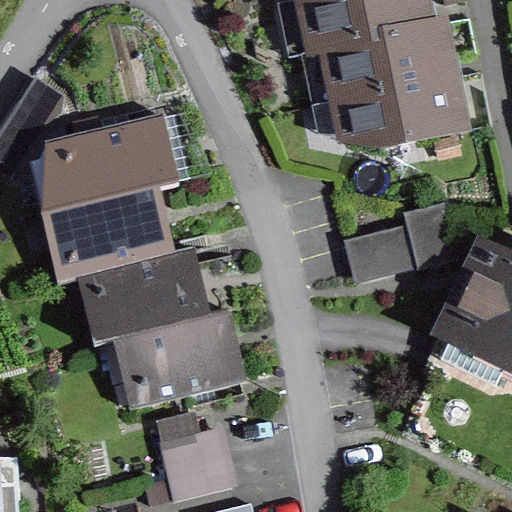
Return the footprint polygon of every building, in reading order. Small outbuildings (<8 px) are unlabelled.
[(386,44),(433,34),(426,0),(341,0),(311,6),(323,65),(333,63),(388,52),(386,44)] [(457,81),(448,32),(433,34),(386,44),(388,52),(333,63),(341,104),(457,81)] [(381,157),(467,135),(457,81),(341,104),(351,147),(381,157)] [(55,147),(58,220),(171,196),(185,189),(167,122),(55,147)] [(58,220),(67,286),(85,283),(178,258),(171,196),(58,220)] [(402,223),(408,235),(417,275),(462,268),(445,211),(402,223)] [(347,250),(357,290),(417,275),(408,235),(347,250)] [(85,283),(100,348),(119,345),(221,321),(200,254),(178,258),(85,283)] [(511,373),(511,266),(490,256),(448,343),(511,373)] [(221,321),(119,345),(137,418),(248,378),(236,320),(221,321)] [(230,485),(212,404),(156,416),(173,497),(230,485)] [(250,511),(247,501),(205,511),(250,511)]
